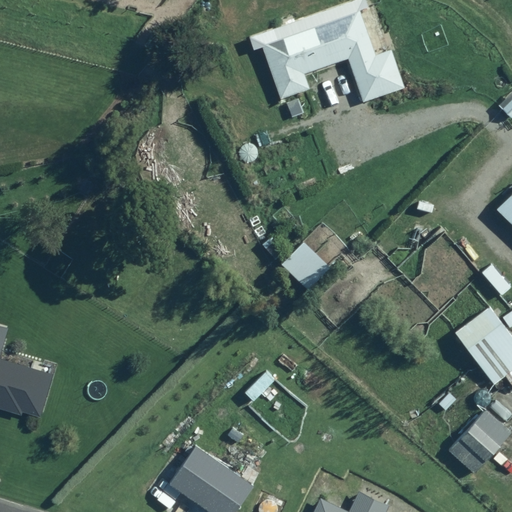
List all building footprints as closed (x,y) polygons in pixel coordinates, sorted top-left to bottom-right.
[(274,97),(306,85),(300,71),(341,55),(358,100),(401,83),(386,43),(370,48),(352,2),(254,39),(274,97)] [(511,91),(511,90),(496,105),(505,115),(511,108),(511,91)] [(511,183),(490,206),(511,227),(511,183)] [(511,341),(483,303),(447,329),(487,381),(500,372),(511,387),(511,341)] [(511,320),(511,305),(496,316),(504,327),(511,320)] [(49,374),(26,366),(0,357),(0,410),(14,415),(16,409),(35,415),(49,374)] [(270,379),(261,368),(238,389),(248,400),(270,379)] [(508,429),(481,404),(442,446),(469,471),(508,429)] [(227,511),(248,485),(188,441),(161,478),(207,511),(227,511)] [(318,496),(315,502),(309,511),(386,511),(384,511),(386,508),(354,491),(344,510),(318,496)]
